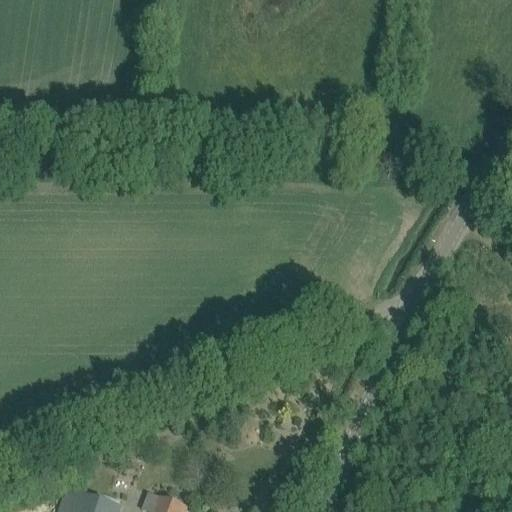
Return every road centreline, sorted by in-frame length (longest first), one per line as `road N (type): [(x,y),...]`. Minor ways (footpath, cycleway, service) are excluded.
road 1 (track): [(488,178),(453,168),(0,164)]
road 2 (unclassified): [(413,311),(377,311),(0,459)]
road 3 (tertiary): [(318,511),(413,311)]
road 4 (tertiary): [(413,311),(511,141)]
